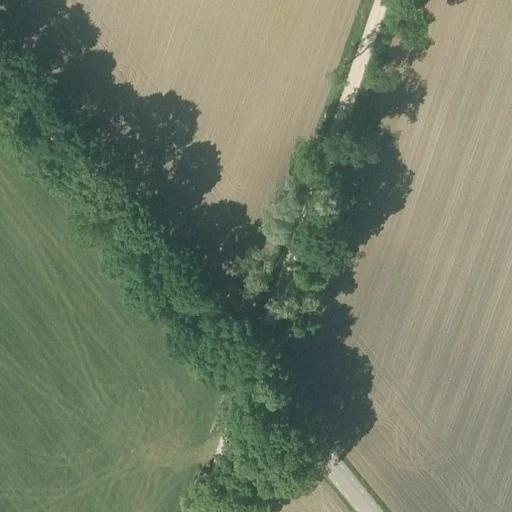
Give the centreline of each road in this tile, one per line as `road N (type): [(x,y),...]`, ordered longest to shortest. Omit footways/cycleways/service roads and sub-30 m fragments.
road 1 (unclassified): [(367,511),(0,67)]
road 2 (track): [(203,511),(383,0)]
